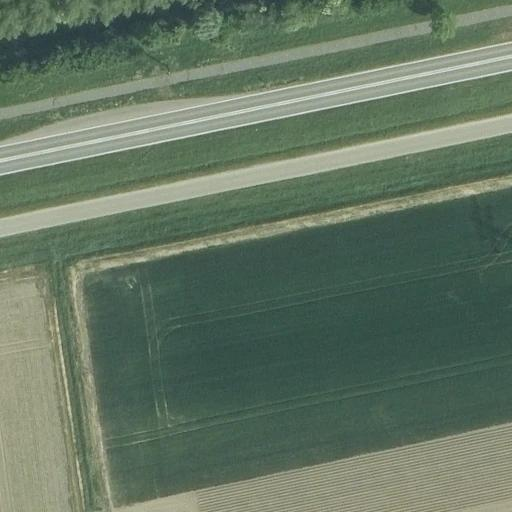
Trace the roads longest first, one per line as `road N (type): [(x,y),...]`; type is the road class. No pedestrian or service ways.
road 1 (trunk): [(0,162),(511,58)]
road 2 (unclassified): [(0,227),(511,124)]
